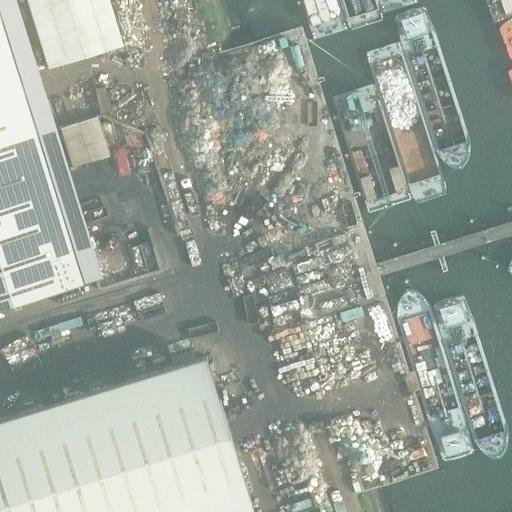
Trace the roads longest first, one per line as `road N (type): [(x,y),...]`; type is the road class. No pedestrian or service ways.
road 1 (unknown): [(197,207),(252,385),(273,391),(333,375)]
road 2 (unknown): [(197,207),(142,0)]
